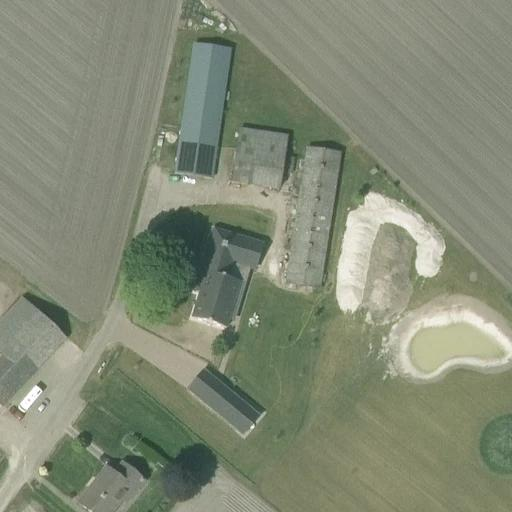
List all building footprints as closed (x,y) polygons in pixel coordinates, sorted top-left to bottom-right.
[(174,175),(211,180),(230,52),(193,47),(174,175)] [(284,159),(287,137),(239,130),(229,186),(279,193),(282,175),(292,176),(294,160),(284,159)] [(306,150),(285,285),(318,290),(339,155),(306,150)] [(252,242),(211,230),(192,293),(198,295),(191,320),(225,330),(230,313),(234,315),(236,309),(242,287),(226,282),(231,266),(243,269),(252,242)] [(456,288),(408,291),(409,313),(458,310),(456,288)] [(394,298),(313,315),(316,333),(398,316),(394,298)] [(0,355),(3,358),(0,361),(0,409),(0,410),(65,340),(22,300),(0,323),(0,355)] [(253,366),(249,390),(296,397),(298,390),(282,387),(284,371),(253,366)] [(77,504),(86,511),(112,511),(129,491),(134,495),(143,483),(121,465),(112,476),(105,470),(77,504)]
